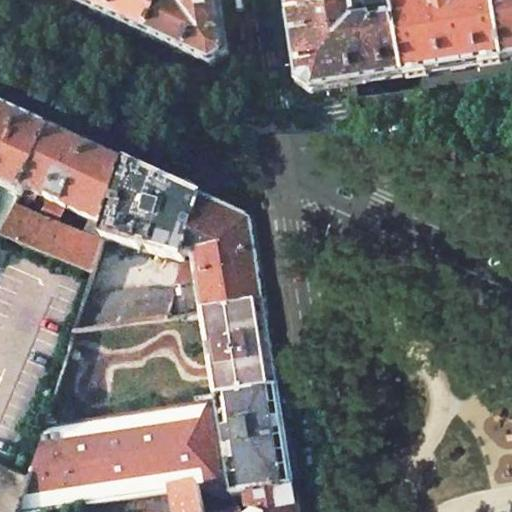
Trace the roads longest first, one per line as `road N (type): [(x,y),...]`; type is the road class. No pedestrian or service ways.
road 1 (residential): [(343,511),(283,169)]
road 2 (primary): [(283,169),(0,35)]
road 3 (primary): [(511,270),(283,169)]
road 4 (unclassified): [(277,132),(511,95)]
road 5 (residential): [(277,132),(257,0)]
